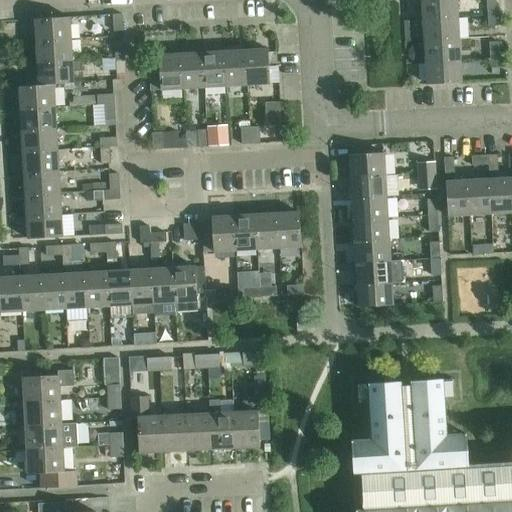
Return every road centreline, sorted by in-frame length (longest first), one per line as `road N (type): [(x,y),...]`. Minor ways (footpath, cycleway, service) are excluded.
road 1 (residential): [(511,124),(320,128)]
road 2 (residential): [(151,511),(150,489),(264,484)]
road 3 (residential): [(132,165),(136,200),(149,209),(191,202),(191,162)]
road 4 (residential): [(322,155),(191,162)]
road 5 (residential): [(320,128),(306,0)]
